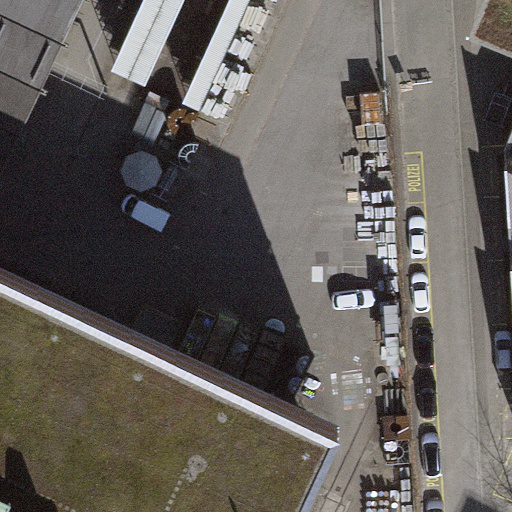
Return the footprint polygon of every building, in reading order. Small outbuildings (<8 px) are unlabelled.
[(0,176),(82,0),(60,0),(0,128),(0,176)] [(0,0),(0,128),(60,0),(0,0)] [(511,0),(483,0),(470,34),(511,51),(511,127),(505,144),(511,257),(511,0)] [(141,30),(116,90),(149,103),(174,43),(141,30)] [(0,511),(302,511),(313,491),(309,489),(341,420),(0,260),(0,511)]
